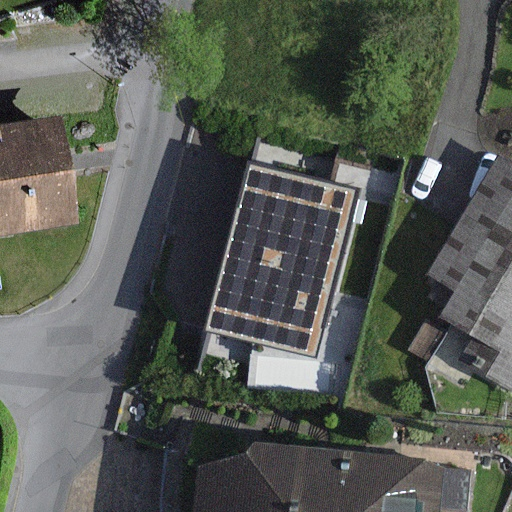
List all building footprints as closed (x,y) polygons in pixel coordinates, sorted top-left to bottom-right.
[(0,235),(71,225),(55,117),(0,124),(0,235)] [(376,185),(240,150),(196,340),(324,371),(376,185)] [(442,319),(473,337),(458,362),(511,393),(511,161),(500,155),(429,276),(457,292),(442,319)] [(428,363),(447,330),(427,318),(408,352),(428,363)] [(444,468),(428,460),(255,444),(247,454),(199,467),(194,511),(439,511),(440,511),(454,511),(466,511),(471,471),(444,468)]
